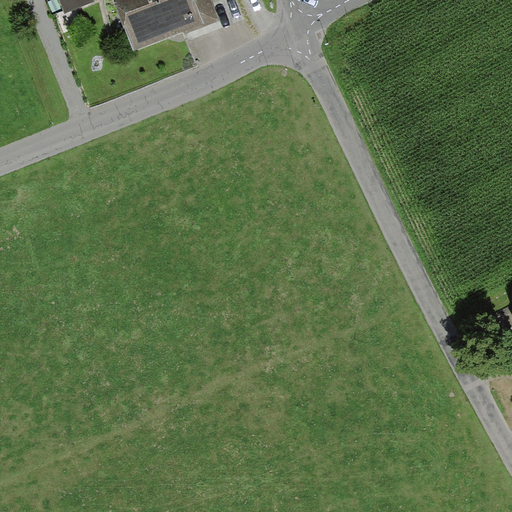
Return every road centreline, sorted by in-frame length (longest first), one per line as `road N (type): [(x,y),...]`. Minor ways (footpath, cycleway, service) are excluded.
road 1 (residential): [(297,27),(511,454)]
road 2 (residential): [(0,162),(236,63),(297,27)]
